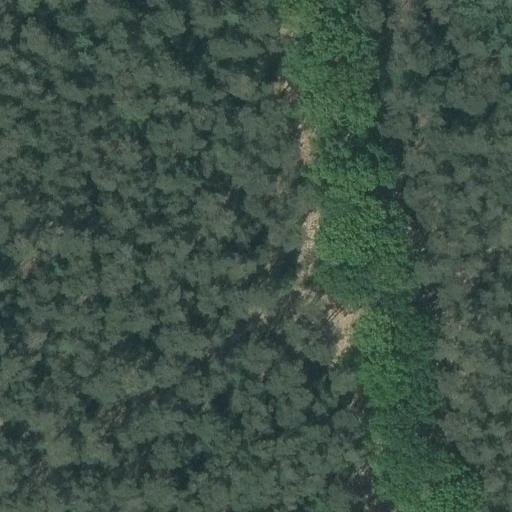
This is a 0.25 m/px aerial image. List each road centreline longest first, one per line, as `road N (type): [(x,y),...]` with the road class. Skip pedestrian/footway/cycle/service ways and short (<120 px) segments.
road 1 (track): [(0,500),(276,308),(368,273)]
road 2 (track): [(305,0),(368,273)]
road 3 (track): [(383,337),(430,511)]
road 4 (track): [(383,337),(511,266)]
